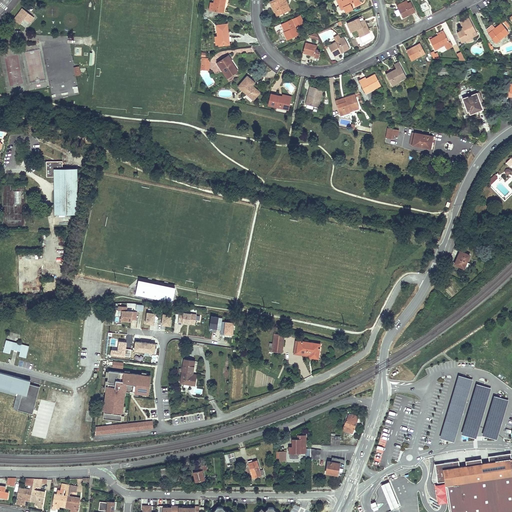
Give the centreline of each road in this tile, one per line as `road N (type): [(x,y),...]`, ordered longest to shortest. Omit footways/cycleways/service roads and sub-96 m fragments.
road 1 (residential): [(164,335),(161,424),(188,426),(362,355),(398,286),(426,282)]
road 2 (residential): [(104,473),(253,435),(335,404),(374,404)]
road 3 (residential): [(321,494),(128,493)]
road 4 (residential): [(256,0),(262,40),(293,68),(330,71),(388,42)]
road 5 (tertiary): [(426,282),(471,173),(511,131)]
road 6 (tertiary): [(347,504),(383,407),(382,372)]
